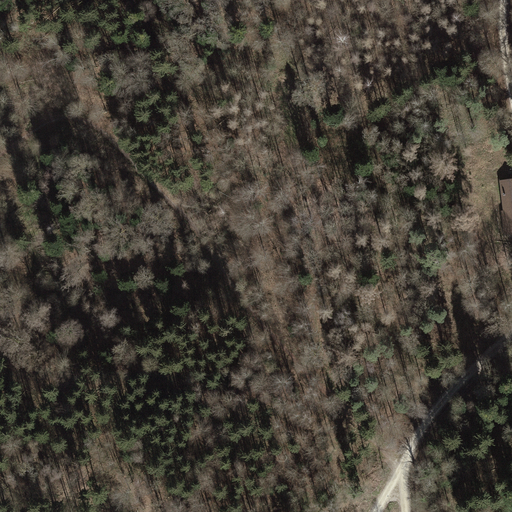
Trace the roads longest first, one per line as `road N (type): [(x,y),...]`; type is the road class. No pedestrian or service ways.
road 1 (track): [(338,408),(300,211),(295,124),(304,56),(259,0)]
road 2 (track): [(511,333),(452,389),(404,460)]
